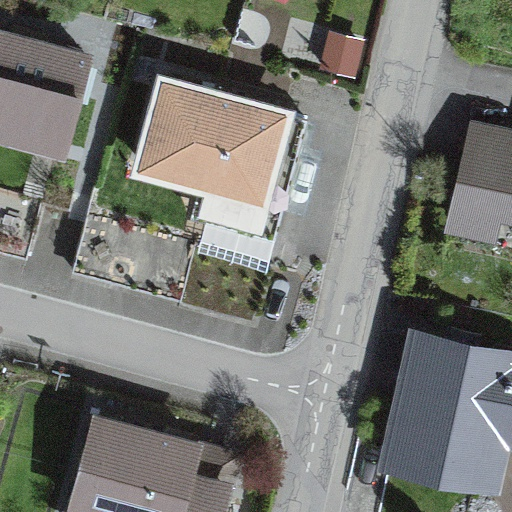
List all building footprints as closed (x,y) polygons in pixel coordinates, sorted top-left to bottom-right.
[(0,125),(63,142),(86,56),(43,44),(46,33),(14,24),(11,36),(0,32),(0,125)] [(306,115),(164,77),(141,162),(214,182),(208,205),(277,224),(306,115)] [(474,150),(462,202),(511,212),(511,131),(488,125),(481,152),(474,150)] [(0,247),(26,255),(41,199),(0,187),(0,247)] [(180,297),(195,243),(86,211),(71,267),(180,297)] [(511,353),(417,332),(389,456),(489,478),(507,397),(511,398),(511,353)] [(95,414),(70,504),(100,511),(218,511),(229,474),(209,468),(215,447),(95,414)]
